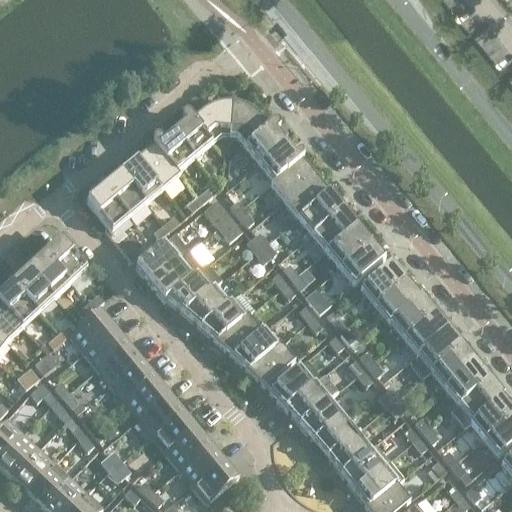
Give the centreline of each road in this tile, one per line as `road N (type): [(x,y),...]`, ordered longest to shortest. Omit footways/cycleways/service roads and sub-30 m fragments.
road 1 (residential): [(511,361),(248,51)]
road 2 (residential): [(291,506),(231,417),(55,199)]
road 3 (secondary): [(276,0),(511,288)]
road 4 (residential): [(55,199),(248,51)]
road 5 (secondary): [(511,138),(397,0)]
